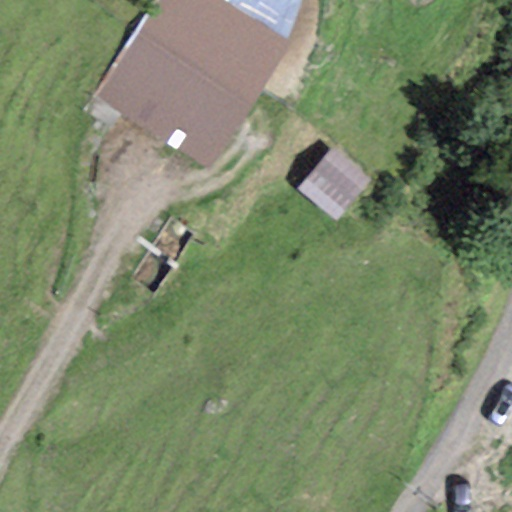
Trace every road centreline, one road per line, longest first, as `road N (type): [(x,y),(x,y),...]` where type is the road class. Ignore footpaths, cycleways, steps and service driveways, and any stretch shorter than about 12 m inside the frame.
road 1 (track): [(47,365),(113,342),(239,258),(365,220),(393,178),(418,84),(475,0)]
road 2 (track): [(0,452),(129,219),(165,192),(227,173),(258,142)]
road 3 (unclassified): [(511,339),(408,511)]
